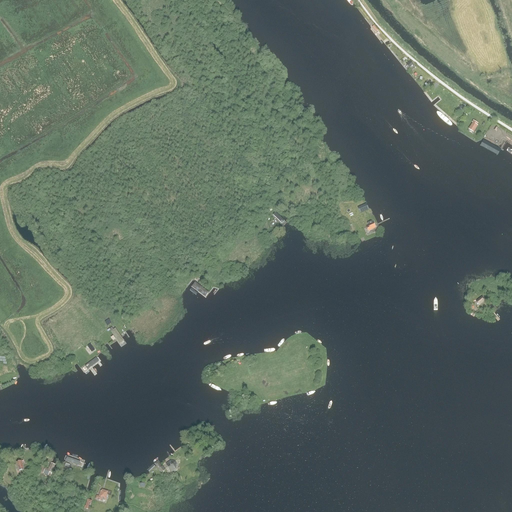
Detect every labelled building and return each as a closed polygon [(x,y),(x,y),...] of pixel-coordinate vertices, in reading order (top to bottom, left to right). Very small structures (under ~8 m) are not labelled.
[(478,124),(473,120),(472,122),(472,123),(468,129),(474,133),(478,126),(477,125),(478,124)] [(503,148),(511,153),(511,145),(507,142),(503,148)] [(369,209),(366,204),(358,208),(360,213),(369,209)] [(284,220),(275,211),(272,214),(282,223),(284,220)] [(372,223),(371,221),(367,223),(369,226),(367,227),(369,231),(376,228),(373,222),(372,223)] [(208,292),(195,282),(191,287),(204,297),(208,292)] [(493,304),(492,303),(490,304),(491,306),(489,307),(494,313),(498,310),(493,304)] [(116,328),(111,331),(120,344),(125,340),(116,328)] [(99,361),(96,357),(82,368),(84,372),(99,361)] [(85,460),(67,454),(65,462),(82,468),(85,460)] [(170,461),(166,465),(171,472),(176,469),(177,464),(175,462),(170,461)] [(164,469),(163,469),(159,464),(158,462),(155,464),(156,466),(161,473),(165,470),(164,469)] [(48,474),(49,472),(51,473),(55,464),(51,463),(48,469),(45,468),(43,472),(48,474)] [(106,500),(107,495),(105,494),(106,493),(101,491),(99,497),(96,497),(95,499),(101,501),(102,499),(106,500)]
